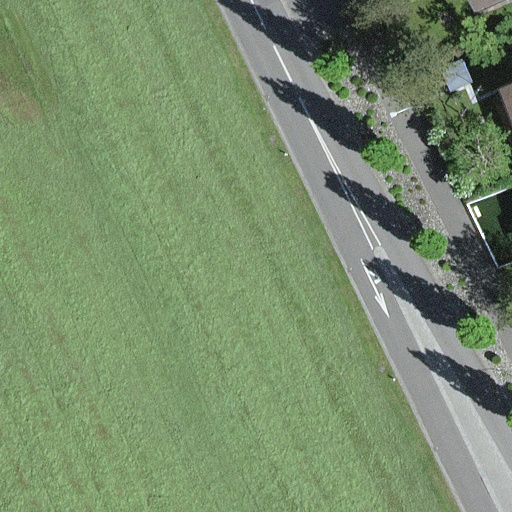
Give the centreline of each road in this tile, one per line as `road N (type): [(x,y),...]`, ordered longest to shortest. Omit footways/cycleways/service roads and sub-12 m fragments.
road 1 (secondary): [(297,95),(478,511)]
road 2 (secondary): [(511,453),(297,95)]
